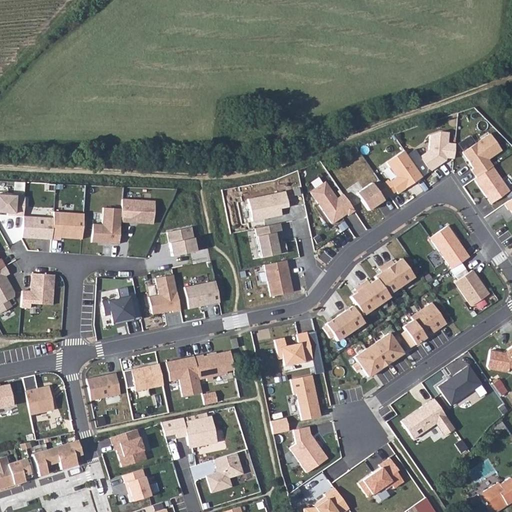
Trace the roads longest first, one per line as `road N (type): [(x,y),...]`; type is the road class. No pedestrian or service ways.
road 1 (residential): [(71,358),(300,306),(346,255),(442,192),(458,199),(511,276)]
road 2 (track): [(0,168),(230,176),(511,76)]
road 3 (residential): [(358,435),(368,406),(511,307)]
